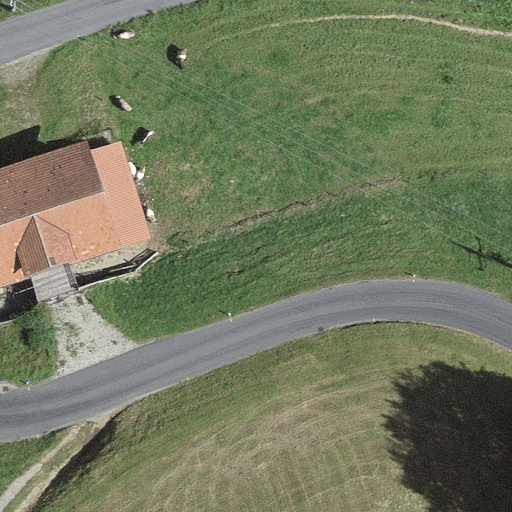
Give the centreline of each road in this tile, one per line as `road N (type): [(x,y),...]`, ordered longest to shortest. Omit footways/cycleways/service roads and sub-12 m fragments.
road 1 (unclassified): [(0,408),(24,410),(384,298),(478,311),(511,328)]
road 2 (unclassified): [(175,0),(0,53)]
road 3 (track): [(22,511),(125,375)]
